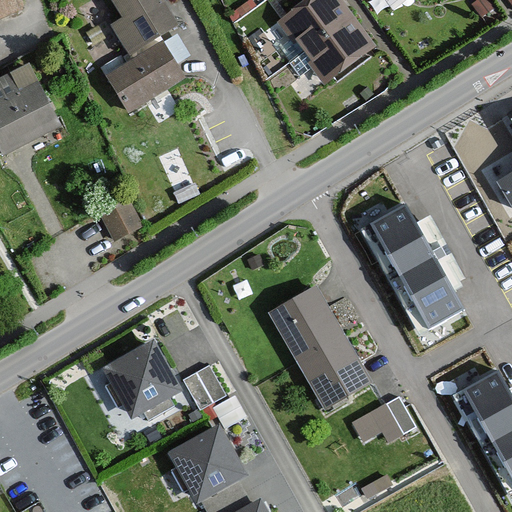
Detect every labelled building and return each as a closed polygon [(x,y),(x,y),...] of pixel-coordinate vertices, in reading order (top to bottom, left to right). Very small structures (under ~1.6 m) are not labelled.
[(0,0),(0,23),(26,12),(20,0),(0,0)] [(182,31),(162,0),(106,0),(121,22),(109,30),(130,63),(182,31)] [(355,22),(339,0),(316,0),(278,26),(301,60),(355,22)] [(378,56),(355,22),(301,60),(323,93),(378,56)] [(164,48),(103,82),(124,119),(185,84),(164,48)] [(31,68),(0,83),(0,161),(63,129),(31,68)] [(511,131),(511,179),(502,185),(511,209),(511,114),(504,120),(511,131)] [(402,196),(357,222),(426,342),(468,316),(402,196)] [(131,197),(104,214),(118,238),(146,221),(131,197)] [(271,318),(299,368),(346,342),(318,292),(271,318)] [(299,368),(327,418),(373,392),(346,342),(299,368)] [(511,396),(483,344),(446,366),(511,483),(511,396)] [(134,426),(184,397),(153,346),(104,374),(134,426)] [(226,398),(208,368),(180,384),(198,414),(226,398)] [(360,449),(385,436),(374,416),(350,429),(360,449)] [(172,459),(198,508),(252,480),(226,431),(172,459)] [(378,499),(392,490),(385,478),(370,487),(378,499)] [(247,511),(267,511),(263,503),(247,511)]
